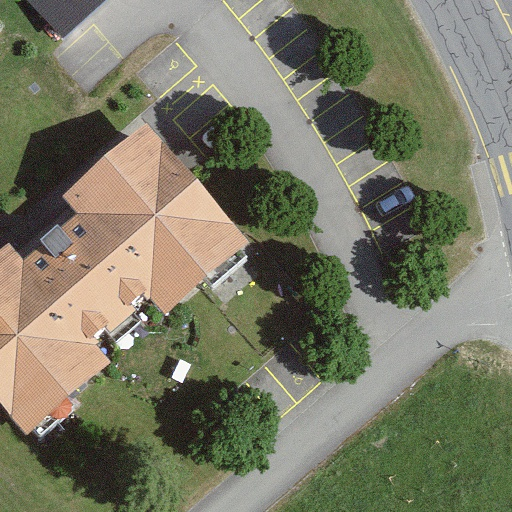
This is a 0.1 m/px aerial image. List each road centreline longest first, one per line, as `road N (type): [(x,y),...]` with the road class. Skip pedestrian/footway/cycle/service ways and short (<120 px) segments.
road 1 (residential): [(235,511),(436,331),(511,292)]
road 2 (tertiary): [(451,0),(511,124)]
